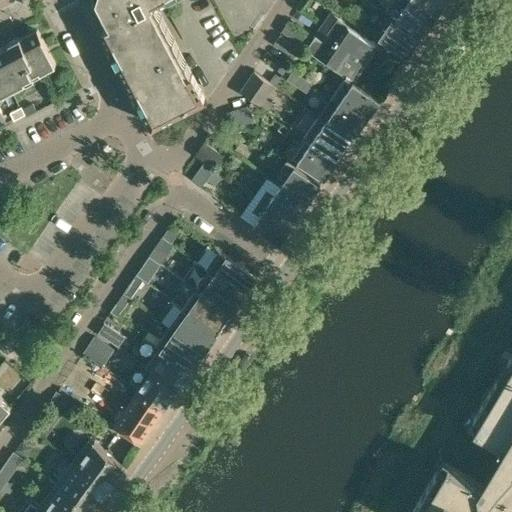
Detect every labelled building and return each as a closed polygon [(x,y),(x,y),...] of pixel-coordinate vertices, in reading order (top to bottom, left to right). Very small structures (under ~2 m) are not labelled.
[(97,0),(99,3),(110,23),(103,27),(111,42),(110,43),(109,45),(118,61),(120,62),(121,61),(135,89),(134,90),(134,92),(142,108),(144,108),(145,108),(153,123),(205,96),(192,71),(192,72),(155,2),(159,0),(97,0)] [(439,13),(419,0),(387,0),(384,5),(424,33),(439,13)] [(419,0),(439,13),(447,0),(419,0)] [(290,19),(282,31),(301,43),(336,67),(338,65),(354,76),(378,44),(360,32),(359,33),(331,13),(322,26),(315,36),(290,19)] [(408,55),(422,35),(393,16),(380,35),(408,55)] [(0,418),(11,405),(0,395),(0,94),(56,64),(37,28),(0,47),(0,418)] [(301,43),(282,31),(274,42),(290,53),(292,55),(301,43)] [(282,62),(276,71),(282,75),(288,66),(282,62)] [(254,72),(240,93),(250,100),(259,107),(274,86),(254,72)] [(275,73),(269,81),(275,85),(281,77),(275,73)] [(348,77),(334,97),(365,119),(380,98),(354,80),(353,80),(348,77)] [(334,97),(320,116),(352,138),(365,119),(334,97)] [(22,108),(25,114),(26,115),(36,110),(32,103),(22,108)] [(224,112),(230,127),(253,119),(248,104),(224,112)] [(307,137),(337,159),(352,138),(320,116),(304,105),(290,124),(307,137)] [(21,106),(15,109),(19,116),(25,114),(22,108),(21,106)] [(19,116),(15,109),(10,112),(14,119),(19,116)] [(337,159),(307,137),(293,156),(324,178),(337,159)] [(195,155),(204,161),(214,168),(224,154),(205,141),(195,155)] [(288,173),(280,184),(306,203),(320,182),(294,164),(287,159),(281,168),(288,173)] [(204,161),(192,179),(202,186),(214,168),(204,161)] [(266,188),(259,199),(293,222),(306,203),(280,184),(274,194),(266,188)] [(293,222),(259,199),(252,208),(259,213),(252,223),(279,242),(293,222)] [(170,226),(163,236),(171,242),(178,232),(170,226)] [(148,255),(160,263),(166,254),(154,246),(148,255)] [(227,254),(214,273),(243,293),(257,274),(227,254)] [(214,273),(201,291),(231,312),(243,293),(214,273)] [(129,298),(142,279),(135,274),(122,293),(129,298)] [(201,291),(188,310),(218,330),(231,312),(201,291)] [(123,308),(115,302),(110,311),(117,316),(123,308)] [(188,310),(175,328),(205,349),(218,330),(188,310)] [(105,322),(98,332),(119,347),(126,337),(105,322)] [(175,328),(162,347),(192,367),(205,349),(175,328)] [(164,351),(151,370),(161,376),(178,388),(192,367),(162,347),(161,348),(164,351)] [(511,511),(511,353),(474,417),(480,420),(474,431),(503,448),(481,484),(449,464),(442,474),(436,470),(413,509),(417,511),(511,511)] [(151,370),(137,390),(147,397),(164,408),(178,388),(161,376),(151,370)] [(64,395),(55,389),(55,390),(47,402),(56,408),(64,395)] [(147,397),(137,390),(113,425),(140,443),(164,408),(147,397)] [(31,446),(21,439),(14,449),(24,456),(31,446)] [(93,441),(77,463),(108,486),(124,464),(93,441)] [(77,463),(61,485),(92,508),(108,486),(77,463)] [(61,485),(44,507),(51,511),(88,511),(92,508),(61,485)]
